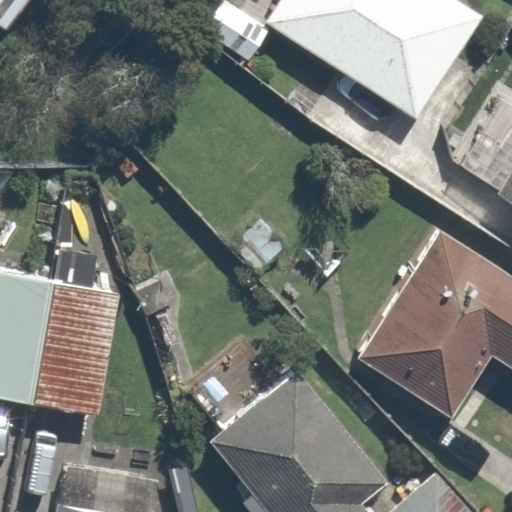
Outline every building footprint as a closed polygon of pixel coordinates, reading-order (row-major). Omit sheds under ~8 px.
[(19,0),(0,0),(0,20),(4,23),(19,0)] [(269,25),(231,0),(215,0),(200,24),(248,56),(269,25)] [(275,0),(265,17),(414,113),(481,10),(466,0),(275,0)] [(511,196),(511,118),(476,173),(511,196)] [(485,339),(511,357),(511,271),(431,216),(343,342),(437,408),(485,339)] [(113,282),(0,265),(0,389),(95,403),(113,282)] [(370,511),(349,487),(386,456),(292,346),(193,430),(262,511),(370,511)] [(478,511),(429,457),(376,505),(382,511),(478,511)] [(156,511),(158,507),(47,488),(43,511),(156,511)]
